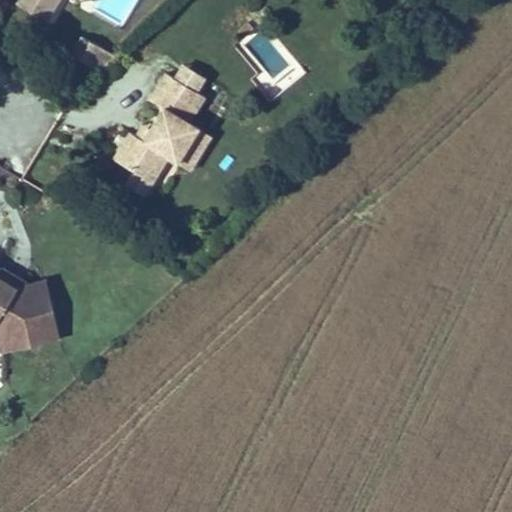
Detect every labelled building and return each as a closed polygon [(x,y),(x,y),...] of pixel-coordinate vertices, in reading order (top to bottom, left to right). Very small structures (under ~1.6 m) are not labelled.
[(18,0),(15,6),(47,24),(60,0),(18,0)] [(261,47),(270,39),(263,31),(254,40),(261,47)] [(116,59),(80,37),(65,62),(93,79),(116,59)] [(181,68),(173,81),(195,94),(202,81),(181,68)] [(173,81),(164,75),(148,102),(161,110),(148,131),(141,143),(134,139),(128,135),(112,162),(132,174),(151,185),(166,159),(175,165),(196,130),(187,125),(203,99),(195,94),(173,81)] [(141,127),(134,139),(141,143),(148,131),(141,127)] [(196,130),(175,165),(188,173),(209,138),(196,130)] [(132,174),(125,187),(143,198),(151,185),(132,174)] [(0,353),(31,346),(52,312),(45,281),(26,285),(14,288),(6,283),(2,269),(0,269),(0,353)] [(26,285),(2,269),(6,283),(14,288),(26,285)] [(58,340),(52,312),(31,346),(58,340)]
